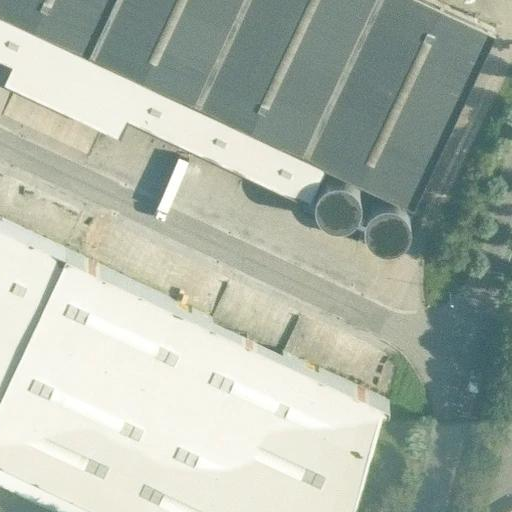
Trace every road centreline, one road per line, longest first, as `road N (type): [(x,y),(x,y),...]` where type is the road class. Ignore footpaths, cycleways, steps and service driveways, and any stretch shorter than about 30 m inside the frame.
road 1 (unclassified): [(0,146),(464,357)]
road 2 (unclassified): [(464,357),(511,181)]
road 3 (unclassified): [(425,511),(464,357)]
